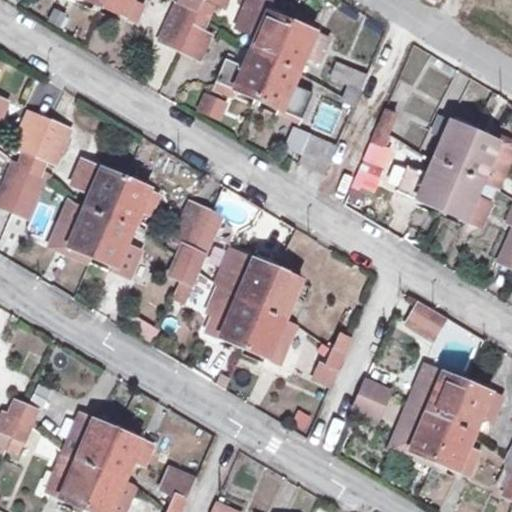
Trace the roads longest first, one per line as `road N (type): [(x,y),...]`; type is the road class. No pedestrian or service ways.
road 1 (residential): [(0,43),(511,349)]
road 2 (residential): [(0,280),(384,511)]
road 3 (track): [(311,229),(406,16)]
road 4 (track): [(316,471),(393,278)]
road 5 (residential): [(511,81),(381,0)]
